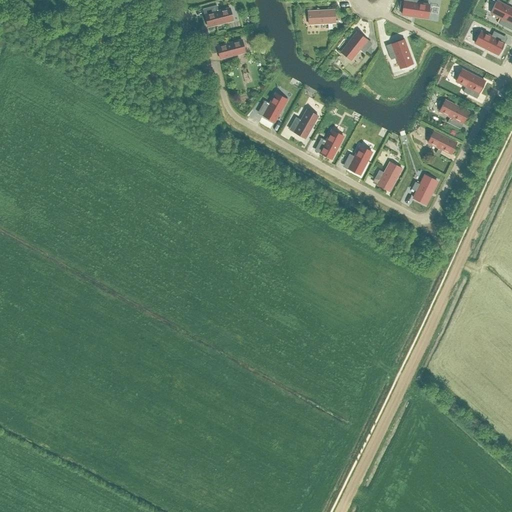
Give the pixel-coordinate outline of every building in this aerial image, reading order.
[(428,22),(429,23),(438,27),(444,15),(434,10),(437,5),(427,0),(422,0),(414,16),(424,21),(425,20),(428,22)] [(207,27),(232,20),(229,8),(218,11),(216,5),(212,6),(214,12),(204,14),(207,27)] [(334,23),(334,10),(308,11),(308,24),(327,23),(328,29),(332,29),(331,23),(334,23)] [(511,44),(511,27),(505,24),(503,30),(493,25),(486,37),(495,42),(496,41),(499,43),(500,44),(510,49),(511,44)] [(410,35),(407,34),(407,33),(397,28),(388,46),(401,53),(404,47),(414,52),(420,40),(411,35),(410,35)] [(340,52),(351,60),(356,53),(359,49),(364,53),(366,50),(361,46),(366,40),(356,32),(340,52)] [(220,59),(245,52),(241,40),(216,46),(220,59)] [(482,69),(482,68),(473,63),(467,76),(477,81),(474,86),(487,93),(496,75),(486,70),(482,69)] [(288,97),(277,89),(271,98),(266,95),(257,107),(274,118),(280,109),(280,108),(282,105),(283,105),(288,97)] [(462,123),(468,111),(445,100),(439,111),(450,117),(447,122),(450,124),(453,119),(462,123)] [(305,138),(317,116),(306,110),(300,120),(295,117),(293,121),(299,123),(294,132),(305,138)] [(345,135),(334,127),(328,136),(323,133),(314,146),(331,157),(337,147),(337,146),(339,144),(340,143),(345,135)] [(450,154),(456,143),(433,131),(427,142),(438,148),(435,153),(439,155),(442,150),(450,154)] [(373,153),(362,145),(356,154),(351,151),(342,164),(359,175),(365,165),(365,164),(367,162),(368,161),(373,153)] [(378,170),(377,173),(382,176),(377,185),(389,191),(401,168),(390,162),(384,173),(378,170)] [(435,189),(424,181),(418,190),(413,187),(404,199),(421,210),(427,201),(427,200),(429,197),(430,197),(435,189)]
